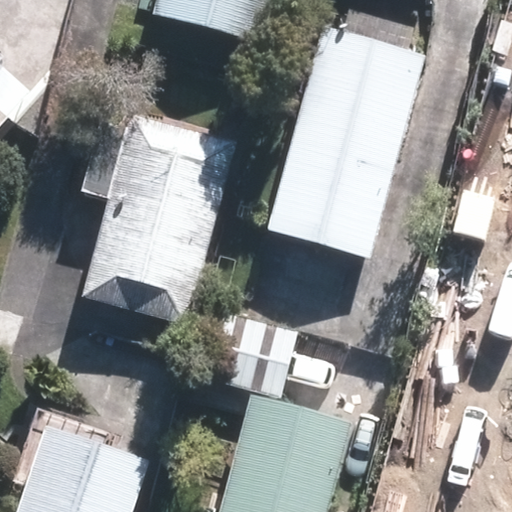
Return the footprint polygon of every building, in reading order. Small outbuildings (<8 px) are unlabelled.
[(267,0),(147,0),(143,14),(256,44),(267,0)] [(419,53),(314,26),(258,229),(366,258),(419,53)] [(1,57),(0,56),(0,113),(34,74),(7,52),(1,57)] [(232,140),(121,111),(118,126),(92,118),(73,189),(101,197),(78,279),(73,278),(61,323),(127,341),(136,310),(183,323),(232,140)] [(292,329),(210,307),(193,375),(275,397),(292,329)] [(317,511),(343,420),(242,393),(209,511),(204,511),(201,511),(200,511),(317,511)] [(121,511),(139,458),(37,425),(6,511),(121,511)]
